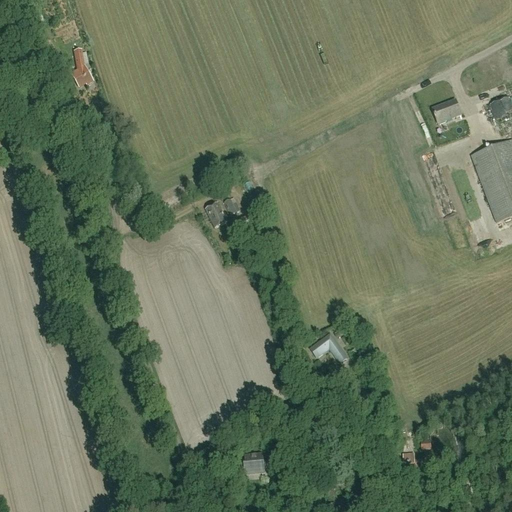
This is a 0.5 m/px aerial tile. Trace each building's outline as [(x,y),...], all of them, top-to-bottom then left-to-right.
[(38,21),(32,24),(40,40),(45,38),(38,21)] [(454,33),(449,34),(452,44),(457,42),(454,33)] [(81,51),(75,52),(78,71),(71,75),(79,88),(86,84),(86,85),(92,82),(84,67),(81,51)] [(498,125),(511,119),(511,102),(510,98),(490,106),(498,125)] [(456,101),(432,110),(438,125),(462,116),(456,101)] [(511,142),(472,158),(498,225),(511,219),(511,142)] [(242,186),(251,207),(261,203),(258,196),(256,197),(249,183),(242,186)] [(230,200),(223,204),(230,217),(230,218),(237,214),(230,200)] [(215,229),(228,222),(219,204),(206,211),(215,229)] [(260,227),(254,214),(240,220),(246,234),(260,227)] [(347,360),(335,342),(330,335),(309,350),(317,361),(330,351),(340,365),(347,360)] [(363,397),(362,412),(370,413),(371,398),(372,398),(373,392),(362,391),(362,397),(363,397)] [(265,475),(263,456),(245,458),(246,465),(244,466),(245,476),(265,475)] [(414,456),(404,457),(404,470),(425,469),(425,462),(414,462),(414,456)] [(370,495),(378,491),(371,480),(365,484),(370,495)] [(329,508),(331,511),(350,511),(344,501),(340,503),(342,507),(339,509),(336,504),(329,508)]
